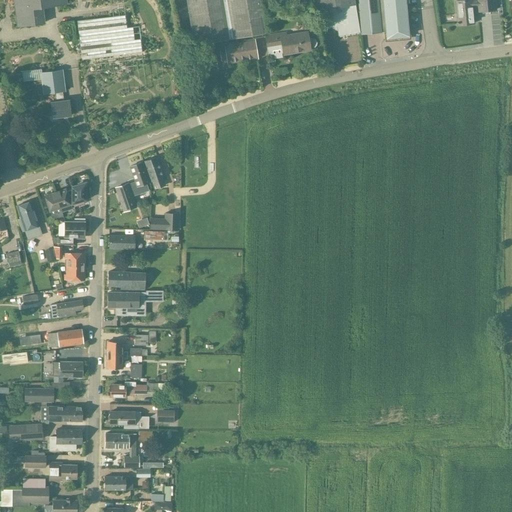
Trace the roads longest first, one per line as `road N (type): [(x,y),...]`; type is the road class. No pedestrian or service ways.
road 1 (residential): [(92,511),(98,159)]
road 2 (tertiary): [(98,159),(281,93),(434,62)]
road 3 (unknown): [(98,159),(58,32),(0,35)]
